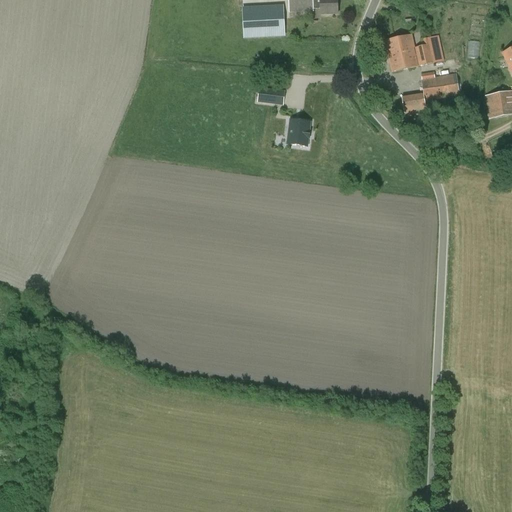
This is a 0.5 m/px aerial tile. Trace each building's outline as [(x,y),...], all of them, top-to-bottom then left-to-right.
[(288,0),(290,14),(313,13),(313,10),(320,10),(321,16),(338,15),(337,0),(314,0),(313,0),(288,0)] [(283,7),(243,9),(243,13),(244,28),(244,39),(283,37),(284,37),(283,7)] [(422,47),(415,48),(412,36),(385,42),(392,73),(419,67),(433,64),(428,39),(421,40),(422,47)] [(511,49),(503,54),(511,72),(511,49)] [(402,99),(405,118),(427,115),(426,108),(434,107),(433,102),(460,97),(456,75),(435,79),(434,74),(421,76),(422,82),(421,82),(423,95),(402,99)] [(273,104),(274,92),(259,90),(258,102),(273,104)] [(511,92),(485,97),(489,120),(511,116),(511,92)] [(288,146),(290,146),(308,148),(307,148),(308,140),(309,140),(310,139),(309,139),(310,133),(309,132),(310,125),(311,125),(311,124),(291,121),(291,122),(289,137),(288,145),(288,146)]
